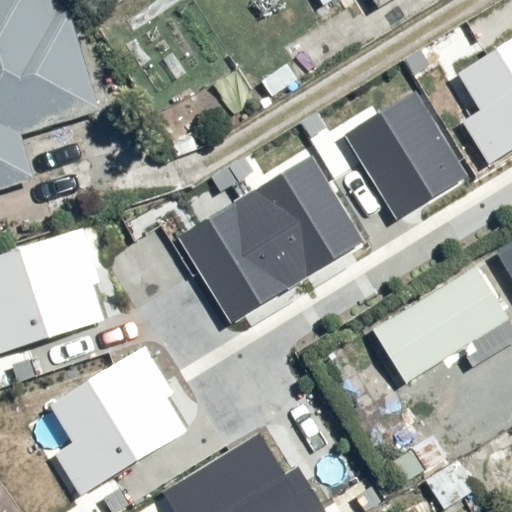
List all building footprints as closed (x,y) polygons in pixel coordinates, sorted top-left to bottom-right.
[(107,113),(73,0),(0,0),(0,192),(36,182),(23,138),(107,113)] [(373,0),(380,10),(395,0),(373,0)] [(406,110),(438,163),(382,195),(421,260),(476,227),(468,213),(511,186),(511,115),(482,65),(406,110)] [(338,215),(311,170),(242,213),(310,324),(412,262),(371,195),(338,215)] [(183,216),(119,238),(121,244),(100,251),(143,373),(227,344),(183,216)] [(510,315),(479,262),(369,328),(401,381),(510,315)]
